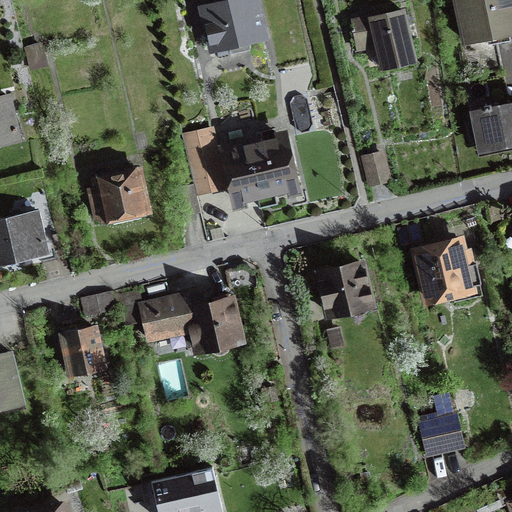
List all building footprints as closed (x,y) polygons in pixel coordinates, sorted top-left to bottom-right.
[(264,36),(255,0),(237,0),(203,8),(208,27),(203,35),(211,40),(213,48),(229,45),(231,54),(250,49),(248,40),(264,36)] [(511,0),(457,0),(467,42),(511,32),(511,0)] [(414,60),(402,9),(352,22),(356,41),(375,37),(383,68),(414,60)] [(40,45),(26,49),(32,68),(46,64),(40,45)] [(0,142),(19,138),(10,97),(0,99),(0,142)] [(485,109),(476,111),(484,149),(496,146),(497,150),(511,147),(511,103),(491,108),(491,105),(484,106),(485,109)] [(225,186),(212,129),(183,136),(194,182),(196,192),(225,186)] [(286,152),(282,137),(226,150),(238,202),(258,197),(260,207),(277,203),(275,193),(294,188),(291,173),(295,166),(293,156),(286,152)] [(382,153),(365,158),(371,183),(388,179),(382,153)] [(144,210),(147,209),(138,169),(97,179),(106,218),(109,218),(110,220),(114,223),(141,217),(144,212),(144,210)] [(200,212),(196,192),(194,182),(180,185),(187,215),(200,212)] [(0,264),(46,254),(36,210),(0,218),(0,264)] [(398,229),(402,244),(422,240),(419,224),(398,229)] [(416,252),(427,298),(432,296),(437,300),(443,299),(446,293),(471,287),(471,286),(481,283),(476,263),(466,265),(460,241),(416,252)] [(371,304),(361,262),(320,272),(329,314),(350,309),(350,311),(357,315),(365,314),(368,306),(368,305),(371,304)] [(195,327),(190,308),(187,293),(141,304),(138,291),(117,296),(123,324),(144,319),(149,338),(190,328),(195,327)] [(110,292),(82,299),(86,314),(114,308),(110,292)] [(195,327),(190,328),(193,339),(196,338),(199,350),(212,347),(213,350),(215,352),(218,353),(222,353),(225,352),(227,349),(228,346),(228,343),(241,340),(230,298),(190,308),(195,327)] [(81,324),(61,328),(71,372),(103,365),(95,327),(83,330),(81,324)] [(0,399),(21,394),(10,351),(0,353),(0,399)] [(438,418),(446,449),(463,445),(456,414),(453,414),(448,393),(435,395),(440,417),(438,418)] [(428,454),(446,449),(438,418),(421,422),(428,454)] [(199,511),(222,507),(212,466),(151,480),(158,511),(199,511)] [(496,493),(458,510),(458,511),(485,511),(508,502),(511,500),(505,487),(495,491),(496,493)]
